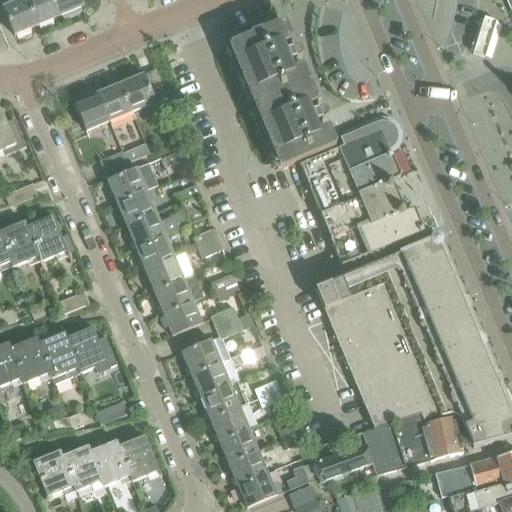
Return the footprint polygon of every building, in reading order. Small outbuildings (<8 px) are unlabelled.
[(14,38),(37,28),(25,0),(23,0),(2,9),(14,38)] [(52,0),(25,0),(37,28),(60,18),(52,0)] [(52,0),(60,18),(83,8),(79,0),(52,0)] [(224,48),(250,110),(309,85),(298,60),(301,57),(301,54),(300,51),(297,49),(293,49),(283,23),(224,48)] [(144,76),(119,86),(131,114),(154,105),(157,112),(168,107),(156,77),(146,81),(144,76)] [(319,111),(309,85),(250,110),(276,172),(335,147),(324,121),(327,118),(327,114),(324,111),(319,111)] [(119,86),(97,95),(109,124),(131,114),(119,86)] [(86,134),(109,124),(97,95),(74,105),(86,134)] [(0,113),(0,112),(0,154),(15,148),(0,113)] [(299,166),(313,200),(394,166),(387,150),(392,147),(395,141),(395,135),(393,130),(388,126),(383,124),(377,125),(375,121),(340,136),(339,136),(338,136),(343,148),(299,166)] [(122,156),(126,166),(149,156),(145,146),(122,156)] [(171,156),(160,160),(164,171),(186,162),(182,152),(171,156)] [(126,166),(122,156),(122,154),(99,164),(104,175),(126,166)] [(116,206),(147,193),(158,188),(148,165),(137,170),(106,183),(116,206)] [(313,200),(327,234),(399,204),(390,184),(399,179),(394,166),(313,200)] [(10,210),(37,198),(32,186),(5,198),(10,210)] [(178,205),(200,196),(196,186),(174,195),(178,205)] [(116,206),(125,228),(156,215),(147,193),(116,206)] [(403,214),(399,204),(327,234),(342,268),(422,234),(413,212),(403,214)] [(160,224),(156,215),(125,228),(134,250),(165,237),(165,238),(190,227),(184,214),(160,224)] [(52,219),(26,230),(25,230),(38,259),(37,259),(40,265),(66,254),(52,219)] [(23,224),(0,233),(0,241),(10,265),(9,265),(12,270),(37,259),(38,259),(25,230),(26,230),(23,224)] [(191,240),(196,250),(217,241),(214,230),(191,240)] [(174,259),(165,238),(165,237),(134,250),(143,272),(174,259)] [(0,268),(9,265),(10,265),(0,241),(0,268)] [(221,250),(217,241),(196,250),(200,259),(221,250)] [(473,450),(511,439),(511,423),(438,247),(430,243),(315,292),(373,431),(420,417),(423,424),(458,414),(473,450)] [(181,256),(174,259),(143,272),(153,294),(191,278),(181,256)] [(210,285),(214,294),(236,285),(231,275),(210,285)] [(153,294),(162,316),(193,303),(202,299),(192,277),(191,278),(153,294)] [(240,294),(236,285),(214,294),(218,304),(240,294)] [(62,317),(88,306),(84,294),(57,305),(62,317)] [(202,326),(193,303),(162,316),(172,339),(202,326)] [(40,304),(28,309),(33,321),(45,316),(40,304)] [(0,315),(3,322),(6,328),(18,322),(12,310),(0,315)] [(210,319),(215,331),(237,321),(233,310),(210,319)] [(248,317),(237,321),(242,333),(253,328),(248,317)] [(181,354),(191,377),(231,360),(223,341),(242,333),(237,321),(215,331),(218,339),(181,354)] [(92,330),(66,342),(78,370),(81,376),(107,365),(92,330)] [(63,334),(38,345),(37,345),(50,375),(50,374),(53,381),(78,370),(66,342),(63,334)] [(35,339),(9,351),(22,380),(24,385),(50,375),(37,345),(38,345),(35,339)] [(0,389),(22,380),(9,351),(7,345),(0,348),(0,389)] [(250,351),(239,356),(239,357),(243,366),(255,361),(254,360),(251,352),(250,351)] [(191,377),(200,399),(237,384),(240,382),(231,360),(191,377)] [(253,391),(257,402),(279,392),(275,382),(253,391)] [(246,406),(237,384),(200,399),(209,421),(239,409),(246,406)] [(283,402),(279,392),(257,402),(260,411),(283,402)] [(100,427),(127,416),(122,404),(95,415),(100,427)] [(209,421),(218,443),(249,431),(239,409),(209,421)] [(68,420),(73,431),(85,426),(80,415),(68,420)] [(362,437),(366,447),(371,466),(375,479),(462,455),(454,422),(423,431),(418,419),(358,437),(358,438),(362,437)] [(40,425),(45,436),(57,431),(52,420),(40,425)] [(11,431),(16,442),(28,437),(24,425),(11,431)] [(278,435),(281,443),(296,437),(293,428),(278,435)] [(218,443),(228,466),(258,453),(249,431),(218,443)] [(300,445),(296,437),(281,443),(285,452),(300,445)] [(145,438),(118,449),(130,479),(131,483),(158,472),(145,438)] [(103,490),(130,479),(118,449),(117,449),(115,444),(90,455),(102,484),(101,484),(103,490)] [(316,477),(319,485),(371,466),(366,447),(309,467),(312,478),(316,477)] [(75,494),(101,484),(102,484),(90,455),(87,449),(61,459),(73,489),(75,494)] [(73,489),(61,459),(58,453),(32,464),(47,500),(62,493),(66,503),(77,499),(75,494),(73,489)] [(228,466),(237,488),(267,475),(258,453),(228,466)] [(457,497),(499,485),(498,484),(504,483),(503,480),(507,479),(509,475),(511,474),(511,455),(450,473),(457,497)] [(309,467),(303,469),(309,484),(312,482),(313,482),(312,478),(309,467)] [(511,495),(511,474),(509,475),(507,479),(503,480),(504,483),(498,484),(499,485),(503,484),(503,486),(472,495),(476,511),(480,511),(509,503),(508,502),(507,497),(511,495)] [(272,487),(267,475),(237,488),(247,511),(283,496),(278,485),(272,487)] [(287,498),(292,509),(315,499),(310,488),(287,498)] [(338,511),(377,511),(373,494),(353,499),(353,498),(336,503),(338,511)] [(292,509),(293,511),(314,511),(320,510),(315,499),(292,509)] [(511,511),(511,500),(508,502),(509,503),(480,511),(511,511)]
